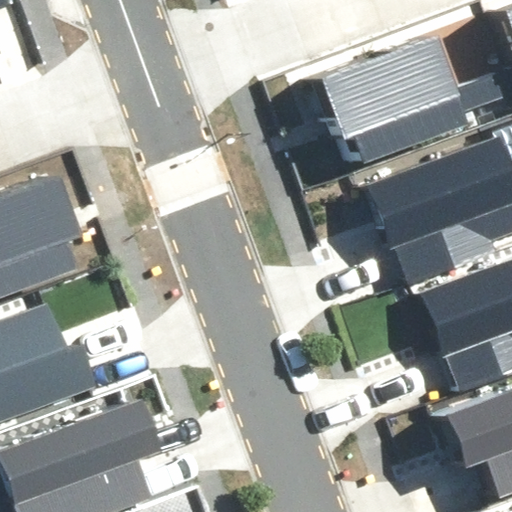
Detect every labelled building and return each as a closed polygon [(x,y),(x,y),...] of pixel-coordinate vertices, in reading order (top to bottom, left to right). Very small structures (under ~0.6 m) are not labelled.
[(511,0),(509,0),(502,3),(511,31),(511,0)] [(357,120),(366,145),(472,108),(469,99),(442,23),(318,66),(339,126),(357,120)] [(481,230),(511,219),(511,113),(357,166),(393,271),(484,240),(481,230)] [(0,282),(54,264),(45,239),(63,233),(41,173),(0,187),(0,282)] [(511,237),(405,274),(441,379),(511,354),(511,237)] [(9,314),(0,316),(0,416),(84,388),(66,333),(21,348),(9,314)] [(471,447),(484,486),(511,476),(511,375),(433,402),(450,454),(471,447)] [(0,435),(0,511),(70,511),(126,493),(114,458),(147,447),(128,392),(0,435)] [(511,511),(511,489),(476,502),(479,511),(511,511)]
